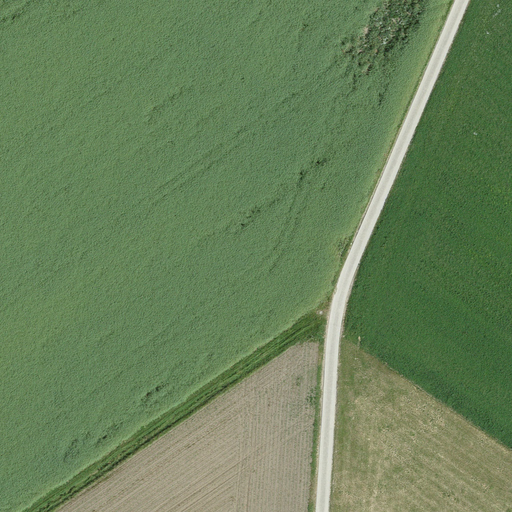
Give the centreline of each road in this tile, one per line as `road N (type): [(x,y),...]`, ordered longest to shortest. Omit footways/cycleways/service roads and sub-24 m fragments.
road 1 (track): [(323,511),(340,301),(461,0)]
road 2 (track): [(40,511),(340,301)]
